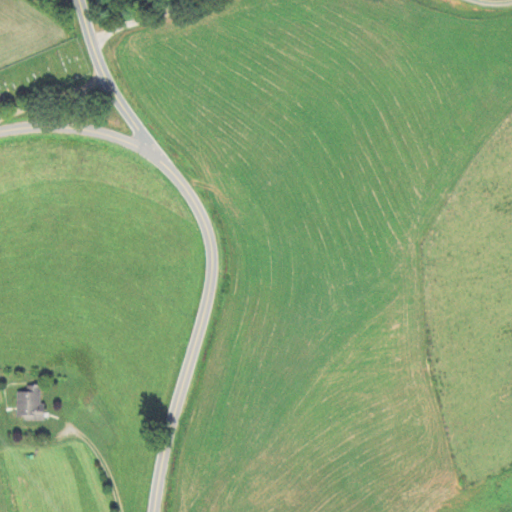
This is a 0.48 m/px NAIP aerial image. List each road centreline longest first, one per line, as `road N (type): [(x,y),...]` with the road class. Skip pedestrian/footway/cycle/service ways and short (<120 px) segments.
road 1 (tertiary): [(154,511),(206,307),(212,243),(163,160)]
road 2 (tertiary): [(163,160),(105,81),(78,0)]
road 3 (tertiary): [(163,160),(100,129),(0,129)]
